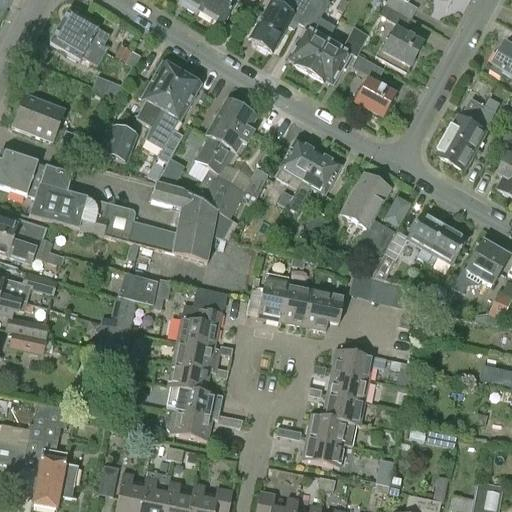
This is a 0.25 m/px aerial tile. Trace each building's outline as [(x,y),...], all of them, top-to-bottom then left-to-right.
[(174,0),(173,2),(197,15),(205,0),(174,0)] [(205,0),(197,15),(221,29),(237,0),(205,0)] [(253,28),(255,29),(247,43),(270,57),(284,32),(291,19),(288,17),(292,10),(275,0),(272,0),(261,20),(260,20),(260,21),(257,20),(253,28)] [(291,69),(307,78),(326,44),(311,35),(328,5),(318,0),(311,0),(296,27),(303,32),(286,63),(293,67),(291,69)] [(311,0),(292,0),(292,2),(299,6),(306,10),(311,0)] [(388,0),(384,9),(409,22),(415,11),(406,6),(408,0),(388,0)] [(409,22),(384,9),(378,19),(403,33),(409,22)] [(67,13),(57,30),(103,56),(106,52),(101,49),(107,39),(96,33),(97,31),(67,13)] [(103,56),(57,30),(48,47),(78,64),(79,61),(91,68),(91,67),(95,70),(103,56)] [(326,44),(307,78),(322,87),(323,84),(331,88),(341,71),(344,73),(352,60),(355,61),(356,59),(367,40),(352,32),(343,47),(329,39),(326,44)] [(377,62),(404,77),(407,71),(408,72),(421,47),(394,32),(377,62)] [(489,74),(502,82),(505,76),(511,80),(511,51),(505,47),(489,74)] [(122,49),(114,62),(123,67),(130,54),(122,49)] [(382,73),(356,59),(355,61),(350,71),(376,85),(382,73)] [(134,122),(149,130),(180,76),(161,65),(149,87),(145,85),(135,101),(144,105),(134,122)] [(154,161),(166,167),(168,164),(167,164),(182,138),(172,132),(177,124),(178,124),(199,87),(180,76),(149,130),(146,139),(144,143),(159,152),(154,161)] [(124,88),(111,82),(106,94),(118,100),(124,88)] [(353,108),(380,122),(393,98),(366,83),(353,108)] [(11,132),(50,147),(63,114),(24,99),(11,132)] [(482,109),(450,167),(465,176),(487,135),(485,134),(494,116),(499,108),(487,101),(482,109)] [(239,112),(224,103),(203,139),(207,141),(193,165),(205,172),(239,112)] [(435,159),(450,167),(482,109),(470,103),(460,120),(457,119),(435,159)] [(208,174),(192,201),(198,205),(216,215),(210,240),(221,243),(231,225),(227,222),(240,200),(252,207),(268,180),(257,174),(243,198),(221,185),(227,174),(224,172),(233,157),(234,157),(234,156),(238,158),(244,148),(244,149),(252,137),(247,134),(254,121),(239,112),(205,172),(208,174)] [(105,127),(98,148),(95,157),(124,168),(134,140),(121,135),(122,133),(105,127)] [(511,133),(506,132),(503,143),(511,145),(511,133)] [(95,157),(98,148),(65,135),(56,158),(85,169),(90,156),(95,157)] [(290,180),(300,185),(316,157),(294,144),(278,172),(279,173),(274,181),(286,188),(290,180)] [(0,155),(0,191),(24,200),(24,199),(33,201),(27,220),(130,247),(137,249),(205,267),(210,240),(216,215),(198,205),(192,201),(180,194),(170,191),(154,188),(149,206),(170,211),(171,210),(179,212),(174,237),(131,225),(133,217),(130,214),(64,197),(69,179),(44,171),(35,168),(35,167),(32,166),(30,162),(23,160),(19,162),(0,155)] [(291,200),(285,211),(294,216),(300,205),(301,205),(309,191),(322,198),(338,170),(316,157),(300,185),(291,200)] [(496,194),(511,202),(511,199),(511,161),(509,159),(498,179),(503,182),(496,194)] [(166,167),(154,187),(170,191),(181,171),(168,164),(166,167)] [(153,166),(145,180),(154,185),(162,171),(153,166)] [(345,233),(360,242),(358,246),(380,259),(394,235),(372,222),(389,193),(361,177),(338,217),(350,224),(345,233)] [(276,206),(285,211),(291,200),(282,195),(276,206)] [(395,203),(384,223),(395,229),(406,210),(395,203)] [(298,241),(308,246),(322,218),(313,213),(298,241)] [(419,216),(404,243),(420,251),(414,261),(422,265),(442,229),(419,216)] [(0,222),(0,240),(24,249),(47,256),(50,247),(42,244),(46,233),(14,223),(13,226),(0,222)] [(442,229),(422,265),(429,269),(434,260),(450,269),(465,242),(442,229)] [(0,240),(0,258),(5,260),(30,268),(32,261),(44,265),(47,256),(24,249),(0,240)] [(451,291),(463,298),(468,289),(480,289),(482,286),(489,290),(506,261),(481,246),(464,275),(461,273),(451,291)] [(133,263),(137,249),(130,247),(127,262),(133,263)] [(382,258),(370,280),(383,283),(393,264),(382,258)] [(365,260),(358,272),(369,278),(376,267),(365,260)] [(302,272),(304,264),(291,262),(290,269),(302,272)] [(115,302),(151,311),(157,284),(122,275),(115,302)] [(0,282),(0,300),(24,307),(28,292),(50,298),(53,286),(25,278),(22,288),(0,282)] [(157,283),(157,284),(151,311),(151,312),(159,313),(161,302),(165,303),(169,285),(157,283)] [(254,321),(278,326),(285,288),(262,283),(254,321)] [(278,326),(301,331),(309,293),(285,288),(278,326)] [(434,288),(423,313),(423,314),(432,316),(444,294),(434,288)] [(309,293),(301,331),(323,335),(325,326),(336,328),(342,299),(331,297),(309,293)] [(487,317),(501,324),(511,301),(498,294),(487,317)] [(423,299),(411,297),(409,308),(421,310),(423,299)] [(24,307),(0,300),(0,317),(6,319),(8,312),(22,316),(24,307)] [(179,322),(174,345),(212,353),(219,317),(183,309),(180,322),(179,322)] [(397,330),(419,335),(421,325),(399,320),(397,330)] [(5,334),(10,335),(43,342),(45,331),(7,323),(5,334)] [(43,342),(10,335),(7,351),(40,358),(43,342)] [(174,345),(169,368),(207,376),(212,353),(174,345)] [(217,358),(229,360),(230,352),(218,350),(217,358)] [(333,354),(328,377),(367,384),(369,371),(382,373),(384,364),(333,354)] [(397,375),(409,377),(411,369),(399,367),(397,375)] [(165,391),(168,392),(176,394),(176,392),(203,398),(203,396),(207,376),(169,368),(165,391)] [(310,377),(322,379),(324,372),(312,369),(310,377)] [(212,380),(224,383),(226,375),(214,372),(212,380)] [(511,375),(502,373),(499,388),(511,390),(511,375)] [(327,385),(324,399),(362,407),(367,384),(328,377),(327,385)] [(307,391),(305,399),(318,402),(319,394),(307,391)] [(168,392),(164,413),(172,415),(210,422),(212,410),(219,412),(222,400),(203,396),(203,398),(176,392),(176,394),(168,392)] [(324,399),(320,420),(319,422),(346,427),(346,428),(356,430),(357,430),(362,407),(324,399)] [(24,452),(21,471),(37,473),(30,509),(47,511),(55,511),(57,500),(70,503),(79,457),(66,454),(65,458),(51,455),(60,412),(35,407),(30,435),(27,434),(24,452)] [(164,424),(164,429),(165,432),(166,434),(168,436),(167,438),(205,445),(210,422),(172,415),(172,417),(169,418),(166,421),(164,424)] [(309,418),(304,441),(342,449),(352,451),(356,430),(346,428),(346,427),(319,422),(320,420),(309,418)] [(511,423),(487,418),(484,433),(511,439),(511,423)] [(215,427),(227,429),(228,421),(216,419),(215,427)] [(228,421),(227,429),(239,432),(240,424),(228,421)] [(0,447),(24,452),(27,434),(0,428),(0,447)] [(273,440),(285,442),(287,434),(275,432),(273,440)] [(287,434),(285,442),(297,444),(299,436),(287,434)] [(342,449),(304,441),(299,464),(337,472),(342,449)] [(0,467),(21,472),(21,471),(24,452),(0,447),(0,467)] [(164,463),(171,465),(174,453),(166,451),(164,463)] [(174,453),(171,465),(179,466),(181,454),(174,453)] [(393,464),(379,461),(376,475),(390,478),(393,464)] [(96,498),(111,501),(116,472),(102,469),(96,498)] [(137,511),(142,490),(130,487),(131,479),(120,477),(113,511),(137,511)] [(431,505),(407,500),(404,511),(437,511),(439,506),(442,507),(447,481),(436,479),(431,505)] [(388,498),(397,500),(400,482),(391,480),(388,498)] [(161,511),(165,494),(153,492),(155,484),(143,481),(142,490),(137,511),(161,511)] [(315,493),(323,495),(325,483),(317,481),(315,493)] [(325,483),(323,495),(330,496),(333,484),(325,483)] [(186,511),(189,499),(177,496),(179,488),(167,486),(165,494),(161,511),(186,511)] [(475,486),(472,503),(470,511),(498,511),(502,492),(475,486)] [(189,499),(186,511),(228,511),(232,494),(217,491),(215,500),(201,498),(203,490),(191,487),(189,499)] [(373,495),(386,498),(387,490),(375,488),(373,495)] [(295,511),(297,504),(285,501),(284,509),(270,507),(272,496),(258,493),(254,511),(295,511)] [(470,511),(472,503),(450,499),(447,511),(470,511)]
